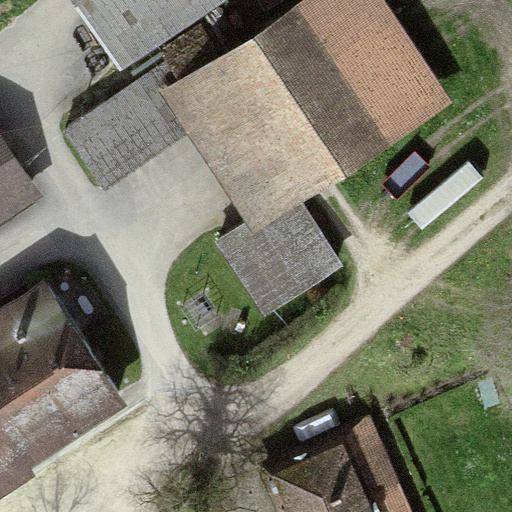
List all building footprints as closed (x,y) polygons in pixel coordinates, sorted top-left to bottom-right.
[(90,0),(123,50),(199,0),(90,0)] [(137,78),(174,132),(195,117),(256,211),(218,236),(265,307),(337,260),(296,186),(384,130),(300,4),(223,53),(202,22),(162,49),(167,56),(137,78)] [(174,132),(137,78),(65,125),(103,180),(174,132)] [(0,148),(0,201),(24,186),(0,148)] [(0,467),(118,390),(47,281),(0,311),(0,467)] [(264,463),(285,511),(382,511),(345,427),(264,463)]
